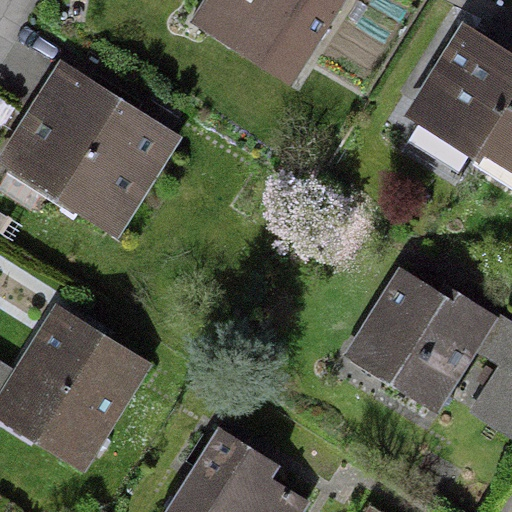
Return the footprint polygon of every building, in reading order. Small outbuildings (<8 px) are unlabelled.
[(299,83),(351,0),(169,0),(170,0),(299,83)] [(481,145),(488,134),(511,97),(511,62),(469,35),(423,107),(481,145)] [(120,241),(185,137),(65,62),(37,107),(0,83),(0,167),(1,166),(120,241)] [(511,97),(488,134),(511,148),(511,97)] [(511,371),(511,321),(396,257),(344,350),(442,404),(472,350),(511,371)] [(110,414),(144,360),(45,299),(0,370),(0,417),(66,459),(99,406),(110,414)] [(154,511),(280,511),(305,479),(223,419),(154,511)] [(382,511),(367,502),(360,511),(382,511)]
